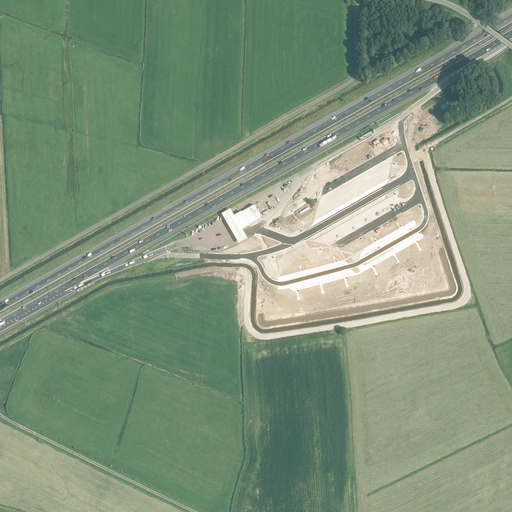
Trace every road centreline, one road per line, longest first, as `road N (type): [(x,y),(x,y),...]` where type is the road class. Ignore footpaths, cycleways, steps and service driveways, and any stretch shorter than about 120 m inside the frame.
road 1 (track): [(0,349),(108,288),(211,270),(244,273),(246,321),(262,336),(460,303),(465,284),(425,147)]
road 2 (motorway): [(511,17),(0,307)]
road 3 (unclassified): [(0,280),(348,83),(356,71),(358,0)]
road 4 (motorway): [(62,288),(479,54)]
road 5 (track): [(432,143),(494,336),(484,340),(511,399)]
road 6 (track): [(192,511),(0,416)]
